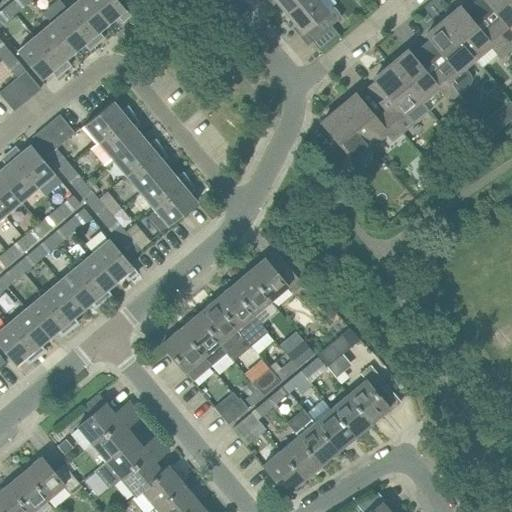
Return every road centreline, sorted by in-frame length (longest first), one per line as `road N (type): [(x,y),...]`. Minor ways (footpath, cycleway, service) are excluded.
road 1 (residential): [(244,212),(113,65),(0,149)]
road 2 (residential): [(252,511),(106,341)]
road 3 (residential): [(106,341),(231,233),(244,212)]
road 4 (residential): [(307,511),(403,457),(444,511)]
road 5 (residential): [(244,212),(291,120),(299,86)]
road 6 (residential): [(299,86),(405,0)]
road 7 (residential): [(0,425),(106,341)]
